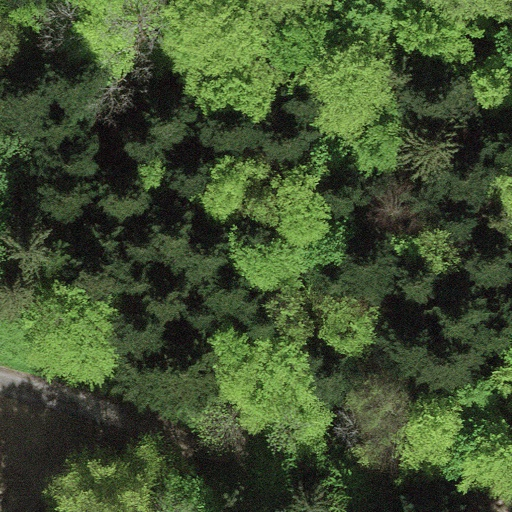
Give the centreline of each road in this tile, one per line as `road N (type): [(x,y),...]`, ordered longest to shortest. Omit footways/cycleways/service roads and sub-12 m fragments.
road 1 (track): [(511,511),(299,452),(41,403)]
road 2 (track): [(41,403),(238,511)]
